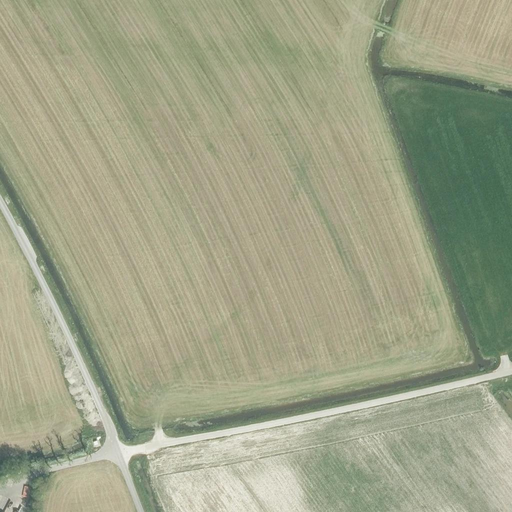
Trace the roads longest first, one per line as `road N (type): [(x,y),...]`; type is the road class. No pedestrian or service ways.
road 1 (track): [(117,453),(511,371)]
road 2 (unclassified): [(140,511),(65,331),(0,202)]
